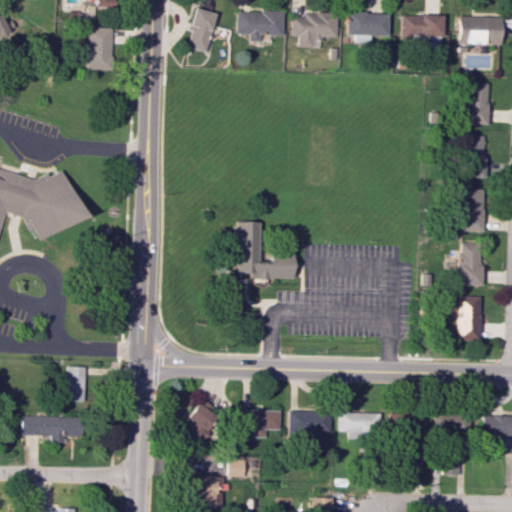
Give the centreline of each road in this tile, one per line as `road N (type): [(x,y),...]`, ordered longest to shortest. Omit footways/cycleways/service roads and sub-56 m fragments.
road 1 (tertiary): [(133,511),(151,0)]
road 2 (residential): [(511,375),(140,363)]
road 3 (residential): [(135,476),(0,472)]
road 4 (residential): [(511,504),(398,502),(382,511)]
